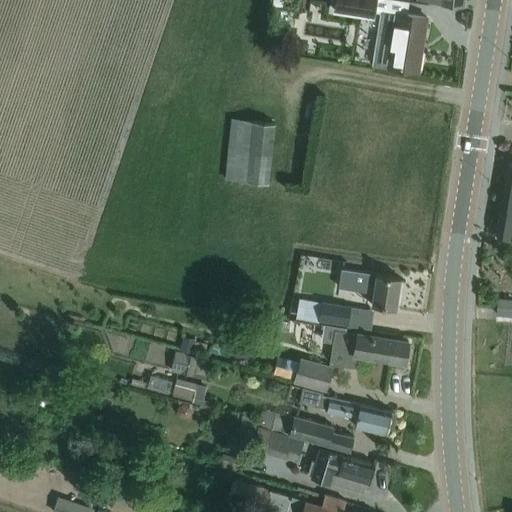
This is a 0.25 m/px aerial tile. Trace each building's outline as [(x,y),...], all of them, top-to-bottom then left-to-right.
[(376,0),(335,0),(334,11),(374,18),(376,0)] [(381,11),(373,63),(398,67),(418,70),(418,68),(417,68),(421,42),(423,42),(427,17),(387,11),(381,10),(381,11)] [(285,106),(287,91),(275,89),(273,104),(285,106)] [(271,122),(230,118),(225,175),(265,179),(271,122)] [(511,162),(507,162),(495,234),(511,236),(511,162)] [(400,277),(341,268),(338,286),(377,293),(375,306),(395,309),(400,277)] [(511,297),(498,296),(496,313),(511,314),(511,297)] [(350,306),(321,301),(318,318),(347,324),(350,306)] [(343,330),(343,331),(335,330),(330,362),(353,366),(355,354),(404,362),(408,341),(343,330)] [(184,333),(181,347),(190,349),(193,336),(184,333)] [(177,351),(172,370),(194,375),(198,356),(177,351)] [(332,366),(299,357),(293,380),(325,389),(332,366)] [(173,378),(151,371),(147,384),(169,391),(173,378)] [(177,374),(171,393),(200,401),(199,404),(210,407),(213,398),(204,395),(207,383),(177,374)] [(146,379),(132,375),(130,382),(144,386),(146,379)] [(322,391),(302,386),(299,401),(331,408),(330,410),(359,417),(357,426),(386,433),(388,426),(391,427),(395,413),(391,413),(391,411),(321,394),(322,391)] [(189,405),(182,403),(177,405),(176,411),(179,415),(186,417),(190,414),(191,409),(189,405)] [(260,414),(257,424),(304,437),(303,438),(349,451),(353,436),(330,430),(332,425),(286,412),(285,415),(261,409),(260,414)] [(241,420),(238,432),(253,437),(251,445),(298,458),(298,456),(303,438),(304,437),(257,424),(257,425),(255,425),(241,420)] [(312,459),(307,474),(311,475),(311,478),(330,483),(330,482),(362,490),(365,482),(369,483),(375,464),(355,458),(319,448),(315,460),(312,459)] [(219,462),(235,467),(239,455),(223,450),(219,462)] [(391,463),(386,480),(395,482),(400,466),(391,463)] [(324,494),(323,497),(321,505),(291,496),(270,489),(270,490),(234,479),(229,496),(265,507),(264,511),(266,511),(286,511),(287,511),(341,511),(345,500),(324,494)] [(134,493),(130,504),(144,509),(148,498),(134,493)] [(58,498),(53,511),(55,511),(91,511),(92,509),(58,498)]
